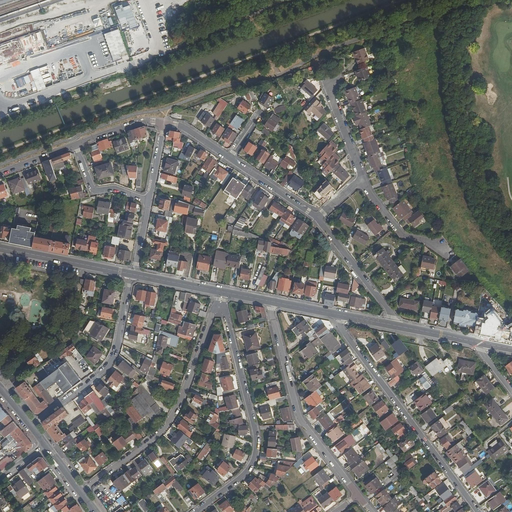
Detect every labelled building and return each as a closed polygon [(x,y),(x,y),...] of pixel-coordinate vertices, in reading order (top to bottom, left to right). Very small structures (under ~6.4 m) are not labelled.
[(141,25),(132,1),(114,7),(120,27),(130,24),(131,28),(141,25)] [(121,29),(105,33),(112,59),(129,54),(121,29)] [(25,56),(46,50),(41,31),(35,33),(41,34),(0,45),(0,52),(10,54),(13,53),(13,57),(15,57),(18,56),(18,53),(24,52),(25,56)] [(369,60),(364,48),(363,48),(352,52),(354,57),(356,56),(358,64),(369,60)] [(371,78),(367,67),(355,71),(357,75),(358,75),(361,82),(371,78)] [(34,92),(47,88),(40,68),(31,71),(32,74),(18,79),(14,80),(17,88),(31,83),(34,92)] [(312,97),(318,91),(310,83),(308,82),(302,88),(312,97)] [(351,104),(360,100),(355,87),(346,91),(349,100),(350,104),(351,104)] [(255,101),(250,88),(247,89),(252,99),(253,102),(255,101)] [(302,88),(300,90),(310,100),(312,97),(302,88)] [(248,101),(252,99),(247,89),(237,92),(239,96),(244,94),(248,101)] [(267,109),(273,99),(265,94),(260,102),(261,102),(260,104),(267,109)] [(220,98),(216,99),(220,103),(213,113),(216,115),(219,117),(228,104),(220,98)] [(314,98),(304,109),(317,121),(326,112),(320,106),(321,104),(314,98)] [(284,102),(283,100),(275,104),(273,105),(275,109),(277,108),(285,105),(284,102)] [(357,117),(366,113),(367,112),(362,100),(360,100),(351,104),(357,117)] [(246,114),(251,106),(243,101),(238,109),(246,114)] [(265,126),(272,132),(281,119),(275,115),(276,114),(276,113),(277,112),(277,114),(279,113),(277,108),(275,109),(272,110),(271,110),(273,114),(265,126)] [(215,120),(214,119),(203,112),(198,120),(209,127),(215,120)] [(369,127),(371,126),(366,113),(357,117),(353,118),(355,124),(359,123),(360,125),(361,129),(369,127)] [(243,120),(236,115),(232,121),(230,125),(232,126),(237,129),(243,120)] [(219,137),(224,129),(217,124),(211,132),(219,137)] [(326,142),(334,133),(324,125),(316,133),(326,142)] [(145,129),(145,127),(134,130),(137,139),(146,136),(144,130),(145,129)] [(365,143),(374,139),(373,136),(372,136),(369,127),(361,129),(360,130),(363,139),(364,139),(365,143)] [(225,133),(222,136),(224,137),(223,139),(227,143),(229,140),(232,142),(237,135),(230,130),(228,128),(225,133)] [(270,132),(265,128),(262,133),(267,137),(270,132)] [(134,130),(128,132),(132,145),(138,143),(137,139),(134,130)] [(167,134),(166,137),(175,138),(173,148),(182,149),(183,143),(179,143),(181,138),(179,137),(180,133),(171,132),(167,134)] [(125,139),(113,143),(116,154),(128,150),(125,139)] [(371,157),(378,154),(381,153),(379,148),(375,139),(374,139),(365,143),(364,143),(366,149),(369,157),(371,157)] [(101,142),(97,143),(99,149),(91,152),(94,161),(102,158),(100,151),(112,147),(110,142),(108,143),(107,140),(101,142)] [(334,154),(335,153),(336,151),(335,150),(337,147),(331,141),(323,149),(320,153),(323,156),(320,159),(324,164),(334,154)] [(252,156),(257,148),(249,143),(244,151),(252,156)] [(190,147),(184,160),(189,162),(190,160),(192,155),(193,153),(195,149),(190,147)] [(264,163),(270,154),(262,149),(256,158),(264,163)] [(200,152),(198,151),(194,157),(196,158),(197,156),(204,161),(208,155),(201,150),(200,152)] [(338,165),(339,163),(337,161),(340,158),(335,153),(334,154),(324,164),(322,166),(325,169),(322,172),(327,176),(329,174),(330,172),(338,165)] [(377,171),(384,169),(383,164),(382,165),(378,154),(371,157),(369,157),(368,158),(372,168),(374,168),(375,172),(377,171)] [(53,159),(50,161),(53,169),(56,168),(57,169),(65,166),(63,161),(61,156),(53,159)] [(274,171),(278,164),(272,160),(274,158),(271,156),(265,165),(268,167),(268,168),(271,170),(271,169),(273,170),(268,176),(271,178),(275,171),(274,171)] [(213,169),(218,163),(209,157),(205,164),(213,169)] [(283,160),(280,165),(285,169),(286,167),(287,166),(289,167),(290,165),(293,167),(296,164),(286,157),(284,161),(283,160)] [(176,174),(178,162),(168,159),(165,172),(176,174)] [(50,161),(44,163),(51,182),(57,180),(55,174),(53,169),(50,161)] [(99,179),(114,175),(110,164),(96,168),(99,179)] [(350,176),(338,165),(330,172),(329,174),(341,185),(350,176)] [(128,174),(129,178),(137,179),(137,176),(137,173),(138,167),(127,166),(126,166),(128,174)] [(227,173),(216,166),(210,176),(209,176),(213,178),(214,176),(222,181),(227,173)] [(384,186),(392,183),(386,168),(384,169),(377,171),(382,182),(383,182),(384,186)] [(29,184),(41,180),(37,171),(25,175),(29,184)] [(281,186),(284,187),(293,174),(290,172),(287,177),(286,177),(281,186)] [(209,176),(210,176),(206,173),(198,185),(202,187),(209,176)] [(176,178),(170,176),(163,174),(161,179),(165,180),(173,182),(173,183),(176,184),(178,178),(176,178)] [(298,191),(303,182),(294,176),(289,185),(298,191)] [(27,197),(31,196),(29,192),(24,178),(20,179),(10,183),(14,194),(24,190),(27,197)] [(390,199),(391,205),(400,198),(399,196),(397,196),(392,183),(384,186),(382,187),(387,200),(390,199)] [(254,189),(247,184),(241,193),(240,194),(249,200),(252,195),(250,194),(254,189)] [(192,192),(193,188),(185,186),(182,196),(185,196),(184,200),(189,202),(192,194),(193,194),(194,192),(192,192)] [(204,216),(204,218),(208,220),(218,206),(229,190),(223,186),(222,187),(209,207),(206,211),(204,213),(204,216)] [(71,200),(84,198),(81,187),(70,190),(71,195),(70,195),(71,200)] [(262,191),(255,203),(263,208),(270,197),(262,191)] [(55,194),(50,196),(52,203),(56,202),(58,202),(55,194)] [(166,210),(165,217),(171,218),(173,211),(170,210),(169,210),(170,201),(172,201),(171,206),(174,206),(175,200),(161,197),(159,208),(166,210)] [(213,228),(211,235),(219,236),(220,230),(222,221),(231,208),(236,201),(231,198),(215,221),(214,228),(213,228)] [(202,207),(204,204),(196,199),(194,202),(198,205),(202,207)] [(403,218),(405,221),(409,219),(414,215),(403,200),(394,206),(400,214),(399,215),(402,219),(403,218)] [(110,210),(111,204),(99,202),(97,212),(109,214),(110,211),(110,210)] [(128,202),(126,211),(135,212),(137,204),(128,202)] [(190,205),(183,202),(183,205),(185,205),(185,208),(177,206),(177,204),(176,204),(174,210),(186,213),(188,213),(189,211),(189,210),(189,208),(190,205)] [(263,208),(255,203),(253,206),(261,211),(263,208)] [(285,211),(283,209),(284,209),(275,203),(269,211),(273,214),(275,213),(281,217),(285,211)] [(94,211),(94,208),(83,206),(82,209),(85,210),(83,217),(92,218),(94,211)] [(107,222),(114,223),(116,224),(116,222),(113,222),(115,212),(110,211),(109,214),(107,222)] [(409,219),(405,221),(408,225),(411,223),(414,228),(419,224),(420,221),(424,218),(418,211),(414,215),(409,219)] [(291,224),(296,218),(286,212),(282,218),(283,219),(282,221),(289,225),(290,223),(291,224)] [(123,225),(132,227),(135,214),(130,213),(128,221),(127,221),(128,220),(125,219),(123,225)] [(351,227),(356,220),(344,213),(340,221),(351,227)] [(186,223),(184,232),(195,234),(197,220),(187,218),(186,223)] [(246,220),(240,218),(237,223),(234,226),(239,228),(241,229),(246,220)] [(169,222),(163,221),(159,220),(157,231),(161,231),(160,238),(166,239),(169,222)] [(302,235),(308,227),(298,220),(293,229),(302,235)] [(373,220),(366,225),(374,236),(383,229),(378,223),(377,224),(373,220)] [(17,229),(13,228),(10,242),(33,247),(34,240),(35,234),(35,232),(31,231),(31,227),(18,224),(17,229)] [(123,238),(130,240),(132,231),(132,232),(133,227),(132,227),(123,225),(121,225),(118,238),(120,238),(123,238)] [(239,228),(234,226),(234,228),(233,233),(233,234),(248,237),(247,240),(249,240),(249,239),(249,237),(249,233),(244,232),(244,230),(242,230),(242,231),(238,230),(239,228)] [(9,236),(11,229),(2,227),(0,237),(5,238),(5,236),(9,236)] [(365,245),(370,238),(358,231),(354,239),(365,245)] [(49,251),(51,240),(41,238),(41,236),(35,234),(34,240),(33,247),(33,248),(35,248),(49,251)] [(66,254),(68,254),(70,244),(68,244),(69,243),(70,237),(69,236),(67,235),(65,236),(64,243),(51,240),(49,251),(66,254)] [(76,248),(86,250),(87,245),(87,244),(89,236),(87,236),(86,241),(78,239),(76,248)] [(89,236),(87,244),(91,245),(90,251),(94,252),(93,254),(96,254),(98,243),(95,243),(95,240),(95,238),(92,238),(92,236),(89,236)] [(279,246),(281,243),(273,239),(268,237),(266,240),(271,242),(279,246)] [(258,250),(270,252),(270,248),(271,247),(271,243),(264,242),(264,240),(260,239),(258,250)] [(113,258),(115,248),(105,246),(103,256),(113,258)] [(162,260),(164,248),(160,247),(159,251),(152,250),(150,258),(151,258),(150,262),(154,263),(155,259),(162,260)] [(270,248),(270,252),(277,253),(287,255),(290,250),(288,249),(271,247),(270,248)] [(374,255),(384,268),(387,266),(394,261),(383,248),(374,255)] [(129,261),(131,252),(120,250),(118,259),(129,261)] [(179,251),(170,250),(167,265),(177,267),(179,251)] [(226,266),(226,265),(228,255),(216,253),(215,255),(213,266),(226,268),(226,266)] [(226,265),(239,268),(240,262),(241,258),(241,257),(228,255),(226,265)] [(197,269),(208,271),(211,258),(199,256),(197,269)] [(421,263),(421,267),(434,269),(436,259),(432,259),(428,258),(428,257),(423,256),(421,263)] [(460,278),(469,271),(464,263),(460,259),(451,267),(460,278)] [(187,268),(188,262),(180,261),(178,270),(183,270),(183,268),(187,268)] [(387,266),(384,268),(394,281),(407,271),(402,265),(399,268),(394,261),(387,266)] [(253,282),(259,285),(261,279),(264,274),(267,267),(261,265),(253,282)] [(326,266),(324,277),(335,279),(337,268),(326,266)] [(249,280),(251,271),(242,269),(240,278),(249,280)] [(261,279),(259,285),(263,287),(268,276),(264,274),(261,279)] [(303,294),(306,278),(302,277),(301,284),(295,283),(294,293),(303,294)] [(289,292),(291,281),(280,279),(278,290),(289,292)] [(96,284),(96,282),(86,280),(84,290),(94,292),(96,284)] [(271,282),(269,284),(268,288),(275,289),(276,282),(271,281),(271,282)] [(77,282),(72,283),(76,292),(80,287),(77,282)] [(307,286),(305,295),(314,297),(317,284),(307,282),(307,286)] [(339,293),(338,300),(349,302),(351,295),(348,295),(350,285),(347,284),(347,285),(338,283),(336,293),(339,293)] [(113,304),(115,292),(105,290),(103,302),(113,304)] [(146,301),(147,292),(138,290),(136,299),(146,301)] [(156,293),(147,292),(146,301),(145,306),(153,308),(156,293)] [(335,295),(326,293),(324,304),(333,306),(335,295)] [(350,305),(364,308),(366,299),(352,296),(350,305)] [(418,310),(419,301),(401,298),(401,297),(399,306),(400,306),(417,310),(418,310)] [(433,302),(423,301),(421,311),(431,313),(432,306),(433,302)] [(197,314),(201,305),(191,302),(187,310),(197,314)] [(431,313),(430,319),(434,319),(434,318),(439,319),(441,308),(432,306),(431,313)] [(451,308),(441,306),(441,308),(439,319),(448,321),(451,308)] [(111,319),(113,309),(103,307),(101,318),(111,319)] [(260,322),(266,321),(263,308),(255,307),(256,313),(260,312),(261,318),(259,319),(260,322)] [(471,326),(475,327),(476,327),(478,313),(472,312),(472,311),(463,309),(463,311),(456,309),(453,323),(458,324),(458,325),(467,327),(467,326),(468,322),(471,323),(471,326)] [(251,317),(250,313),(247,314),(246,310),(237,313),(239,323),(249,321),(248,318),(251,317)] [(170,317),(169,321),(180,324),(182,316),(171,312),(170,317)] [(142,328),(145,316),(143,316),(140,315),(136,314),(132,325),(142,328)] [(499,326),(500,326),(502,317),(501,317),(484,314),(483,314),(482,322),(482,323),(483,322),(499,326)] [(297,337),(310,327),(305,320),(292,330),(297,337)] [(95,340),(97,342),(99,339),(102,341),(108,329),(97,323),(90,321),(83,333),(95,340)] [(194,324),(184,321),(183,327),(181,334),(191,336),(194,326),(193,326),(194,324)] [(146,330),(142,328),(132,325),(131,325),(130,326),(131,327),(130,334),(130,335),(129,338),(137,340),(138,332),(139,332),(139,333),(143,334),(144,330),(146,331),(146,330)] [(328,348),(336,342),(337,342),(324,325),(316,331),(315,331),(314,331),(316,333),(318,337),(325,346),(326,345),(328,348)] [(176,347),(180,337),(160,330),(159,333),(157,345),(156,349),(157,349),(157,352),(162,353),(163,348),(162,348),(163,342),(167,344),(176,347)] [(247,350),(259,347),(255,332),(243,336),(247,350)] [(214,335),(208,351),(216,354),(224,352),(220,335),(214,335)] [(297,354),(304,363),(318,353),(311,344),(316,340),(313,336),(312,336),(307,340),(310,344),(297,354)] [(400,356),(408,349),(400,339),(395,342),(401,350),(398,353),(400,356)] [(385,350),(389,347),(384,340),(380,343),(385,350)] [(326,346),(332,354),(341,347),(336,342),(328,348),(326,345),(325,346),(326,346)] [(65,349),(58,354),(62,359),(67,356),(68,356),(69,356),(71,355),(71,353),(71,352),(72,352),(74,354),(75,356),(79,361),(83,358),(80,355),(80,354),(72,344),(65,349)] [(377,360),(385,354),(378,344),(369,350),(377,360)] [(95,364),(102,354),(94,347),(86,357),(95,364)] [(346,368),(353,363),(348,355),(351,354),(347,349),(340,355),(345,362),(343,363),(346,368)] [(224,352),(216,354),(216,364),(220,363),(221,369),(223,368),(224,370),(229,369),(224,352)] [(255,353),(247,355),(249,365),(259,363),(257,357),(256,357),(255,353)] [(58,354),(53,358),(52,359),(59,368),(73,387),(76,385),(80,382),(68,366),(65,363),(64,363),(62,359),(58,354)] [(155,354),(153,360),(150,366),(148,372),(148,373),(148,374),(154,377),(156,368),(154,367),(156,361),(158,355),(155,354)] [(326,364),(335,358),(332,354),(323,361),(326,364)] [(35,367),(40,363),(34,355),(27,360),(30,365),(32,363),(35,367)] [(150,366),(153,360),(147,357),(141,369),(143,370),(148,373),(148,372),(150,366)] [(443,362),(441,359),(438,361),(436,358),(425,366),(432,375),(446,365),(443,362)] [(450,371),(453,369),(450,366),(453,364),(448,358),(443,362),(446,365),(450,371)] [(59,368),(52,359),(42,366),(43,368),(45,370),(49,376),(55,371),(59,368)] [(394,378),(396,377),(404,371),(395,359),(391,362),(385,366),(394,378)] [(205,360),(201,369),(203,370),(202,373),(209,375),(210,373),(211,373),(212,371),(210,370),(213,362),(205,360)] [(475,363),(461,360),(460,367),(458,367),(457,371),(458,371),(460,372),(462,372),(461,379),(462,380),(465,381),(466,373),(473,374),(475,363)] [(68,366),(80,382),(81,381),(75,373),(66,362),(65,363),(68,366)] [(123,362),(118,368),(124,372),(128,375),(133,369),(123,362)] [(160,372),(169,375),(173,365),(164,362),(162,366),(161,365),(160,367),(162,367),(160,372)] [(410,367),(419,379),(423,376),(421,373),(424,371),(417,362),(410,367)] [(352,382),(359,377),(353,369),(356,367),(353,363),(346,368),(343,370),(352,382)] [(256,368),(255,365),(249,366),(252,380),(263,378),(260,369),(255,370),(255,368),(256,368)] [(392,380),(394,378),(385,366),(383,368),(392,380)] [(40,382),(36,386),(49,404),(54,401),(47,393),(46,390),(56,382),(59,386),(65,394),(66,393),(73,387),(59,368),(55,371),(49,376),(44,379),(44,380),(40,382)] [(40,374),(44,380),(44,379),(49,376),(45,370),(40,374)] [(148,373),(143,370),(139,375),(144,379),(145,378),(148,375),(148,374),(148,373)] [(116,371),(112,376),(120,382),(124,378),(116,371)] [(209,375),(202,373),(198,385),(210,389),(211,385),(208,384),(208,386),(206,385),(208,380),(210,376),(209,375)] [(154,377),(148,374),(148,375),(145,378),(149,383),(154,379),(160,381),(158,386),(168,390),(169,387),(173,389),(175,384),(154,377)] [(303,382),(312,393),(315,391),(321,386),(312,375),(303,382)] [(352,382),(361,394),(370,387),(364,379),(365,379),(362,375),(359,377),(352,382)] [(482,388),(490,382),(484,375),(477,381),(482,388)] [(21,381),(17,376),(10,381),(14,386),(21,381)] [(120,382),(112,376),(108,380),(109,381),(107,383),(116,391),(119,388),(117,386),(120,382)] [(425,390),(430,386),(428,383),(426,380),(423,376),(419,379),(423,385),(422,386),(425,390)] [(234,389),(231,377),(221,379),(224,391),(234,389)] [(334,393),(336,391),(328,381),(326,383),(334,393)] [(276,382),(266,384),(270,400),(280,397),(276,382)] [(487,394),(495,388),(490,382),(482,388),(487,394)] [(25,383),(16,389),(17,390),(25,400),(32,410),(35,413),(38,413),(43,410),(50,405),(49,404),(36,386),(33,388),(43,402),(40,404),(30,390),(32,389),(29,385),(27,386),(25,383)] [(102,383),(96,389),(104,397),(106,395),(104,393),(105,392),(107,394),(108,393),(106,390),(108,389),(102,383)] [(137,388),(136,389),(150,406),(144,411),(147,414),(154,423),(159,418),(157,416),(163,412),(141,383),(139,385),(137,387),(137,388)] [(96,389),(93,390),(94,391),(100,400),(103,398),(104,397),(96,389)] [(133,393),(127,400),(130,403),(141,418),(147,414),(144,411),(150,406),(136,389),(133,393)] [(364,397),(371,406),(378,400),(374,394),(374,393),(372,390),(364,397)] [(94,391),(85,398),(85,399),(89,404),(94,401),(101,411),(106,407),(100,400),(94,391)] [(312,409),(320,404),(322,402),(315,391),(312,393),(305,399),(312,409)] [(424,393),(414,401),(417,405),(418,404),(423,410),(432,403),(424,393)] [(196,395),(192,401),(200,405),(203,400),(196,395)] [(228,410),(237,408),(235,399),(234,400),(233,396),(225,398),(228,410)] [(103,398),(100,400),(106,407),(112,416),(115,414),(108,405),(103,398)] [(89,404),(85,399),(82,402),(82,403),(79,405),(85,413),(92,408),(92,407),(89,404)] [(270,400),(259,403),(263,420),(272,417),(270,406),(271,406),(270,400)] [(92,407),(92,408),(104,423),(112,416),(106,407),(101,411),(94,401),(89,404),(92,407)] [(200,405),(192,401),(190,405),(199,410),(201,406),(200,405)] [(373,407),(380,417),(388,411),(387,410),(384,405),(385,405),(382,401),(373,407)] [(493,415),(500,410),(496,404),(494,405),(491,401),(485,405),(493,415)] [(124,408),(123,406),(122,407),(118,411),(117,412),(120,417),(121,417),(128,412),(132,417),(135,422),(141,418),(130,403),(124,408)] [(312,409),(308,412),(314,420),(321,414),(316,408),(320,405),(320,407),(321,409),(323,408),(320,404),(312,409)] [(447,413),(453,409),(451,405),(444,410),(447,413)] [(69,414),(63,407),(60,410),(44,422),(44,425),(47,429),(56,422),(57,422),(58,421),(59,421),(69,414)] [(284,422),(292,419),(289,407),(285,408),(285,409),(281,410),(284,422)] [(235,424),(243,423),(241,418),(242,418),(239,408),(231,410),(232,413),(230,414),(232,421),(228,421),(229,424),(235,424)] [(430,408),(421,415),(428,423),(436,417),(430,408)] [(505,415),(500,410),(493,415),(500,425),(506,421),(503,417),(505,415)] [(354,428),(362,421),(360,418),(358,415),(355,411),(353,413),(358,419),(351,424),(350,426),(351,428),(354,428)] [(388,411),(380,417),(381,417),(378,419),(380,421),(384,418),(390,413),(388,411)] [(198,417),(190,412),(188,415),(186,414),(186,415),(185,415),(183,416),(184,417),(184,418),(192,424),(196,418),(197,419),(198,417)] [(205,422),(216,429),(219,425),(214,423),(217,417),(218,418),(218,416),(215,414),(211,412),(205,422)] [(329,412),(319,420),(326,429),(334,423),(336,426),(344,420),(341,416),(336,420),(329,412)] [(8,416),(8,415),(1,420),(2,421),(1,422),(2,423),(3,422),(5,425),(12,420),(11,419),(8,416)] [(391,415),(381,423),(384,427),(388,424),(390,427),(398,421),(395,417),(394,418),(391,415)] [(85,422),(86,422),(82,416),(72,423),(74,425),(69,429),(72,432),(85,422)] [(131,431),(135,428),(135,422),(132,417),(125,423),(128,427),(130,430),(131,431)] [(442,418),(439,420),(445,429),(449,427),(442,418)] [(190,426),(183,420),(177,428),(184,434),(190,426)] [(439,420),(431,426),(438,435),(445,429),(439,420)] [(469,435),(472,432),(471,431),(463,421),(463,420),(463,421),(458,424),(460,426),(462,424),(465,429),(465,430),(469,435)] [(17,426),(13,421),(10,425),(11,426),(4,432),(3,431),(4,430),(3,429),(1,431),(2,433),(6,437),(6,436),(7,436),(18,427),(17,426)] [(56,422),(47,429),(52,436),(57,443),(62,439),(67,436),(65,433),(64,434),(57,426),(58,425),(57,422),(56,422)] [(243,423),(235,424),(235,427),(236,427),(236,430),(239,430),(239,434),(246,434),(246,431),(247,431),(247,423),(243,423)] [(326,429),(328,432),(336,426),(334,423),(326,429)] [(364,423),(361,426),(363,429),(362,429),(365,433),(366,432),(368,435),(371,433),(367,427),(364,423)] [(397,437),(399,440),(408,434),(406,431),(406,430),(401,423),(392,430),(396,435),(398,433),(400,435),(398,437),(397,437)] [(331,436),(335,441),(344,435),(337,425),(327,432),(331,437),(331,436)] [(29,440),(18,427),(7,436),(6,436),(7,438),(8,438),(9,440),(11,441),(12,440),(13,441),(15,439),(19,443),(22,448),(18,452),(19,452),(17,454),(19,457),(23,454),(31,448),(32,444),(29,440)] [(136,437),(138,440),(142,437),(135,428),(131,431),(136,437)] [(178,429),(169,440),(177,447),(183,440),(186,436),(178,429)] [(108,439),(112,444),(114,443),(119,450),(136,437),(131,431),(130,430),(115,441),(111,437),(108,439)] [(327,432),(326,433),(330,437),(329,438),(333,443),(335,441),(331,436),(331,437),(327,432)] [(511,445),(502,433),(500,435),(509,447),(511,445)] [(69,434),(67,436),(62,439),(66,444),(69,442),(75,437),(77,436),(76,434),(72,437),(69,434)] [(235,437),(225,434),(222,446),(233,449),(235,437)] [(447,449),(454,443),(448,435),(441,440),(447,449)] [(69,442),(66,444),(70,449),(77,444),(74,441),(76,439),(75,437),(69,442)] [(404,451),(414,444),(409,437),(399,444),(404,451)] [(299,438),(290,440),(292,451),(298,452),(300,452),(301,452),(302,452),(300,446),(299,446),(299,444),(300,444),(299,438)] [(12,449),(19,443),(15,439),(13,441),(12,440),(11,441),(8,444),(12,449)] [(82,452),(90,447),(84,439),(77,445),(82,452)] [(0,447),(0,450),(2,449),(6,446),(8,444),(11,441),(9,440),(0,447)] [(341,453),(350,446),(346,440),(337,447),(341,453)] [(490,456),(493,460),(508,449),(502,442),(487,453),(490,456)] [(385,450),(379,443),(376,446),(381,453),(385,450)] [(95,446),(89,451),(91,453),(98,448),(96,445),(95,446)] [(457,462),(466,456),(461,450),(460,451),(456,445),(447,451),(449,454),(452,457),(453,456),(455,459),(457,462)] [(201,451),(197,457),(199,459),(202,453),(203,454),(205,451),(206,449),(204,447),(202,450),(201,451)] [(277,449),(268,448),(267,457),(276,458),(277,449)] [(352,448),(343,455),(350,465),(351,465),(360,458),(352,448)] [(241,461),(244,453),(236,450),(233,457),(241,461)] [(160,459),(154,451),(148,456),(156,468),(163,463),(160,459)] [(108,459),(103,453),(96,457),(101,464),(108,459)] [(391,458),(394,463),(399,459),(395,454),(391,458)] [(173,459),(168,462),(172,467),(172,468),(176,473),(193,461),(188,455),(185,458),(182,455),(182,456),(181,455),(174,460),(173,459)] [(404,459),(410,468),(418,462),(416,460),(415,461),(413,458),(412,458),(410,455),(404,459)] [(473,469),(487,459),(484,456),(473,465),(471,466),(473,469)] [(9,464),(14,461),(11,457),(0,464),(0,468),(1,470),(9,464)] [(31,464),(27,466),(31,471),(33,469),(35,471),(37,474),(43,469),(46,472),(51,469),(43,458),(39,457),(31,464)] [(85,459),(80,463),(88,473),(96,467),(89,457),(85,459)] [(304,460),(302,457),(297,462),(296,463),(295,463),(298,466),(304,460)] [(318,465),(312,457),(304,463),(306,465),(305,466),(307,468),(308,467),(311,471),(318,465)] [(360,458),(351,465),(359,476),(369,468),(361,457),(360,458)] [(393,468),(392,470),(395,474),(394,475),(390,478),(394,482),(404,475),(404,474),(394,463),(391,458),(387,461),(393,468)] [(462,472),(465,475),(473,469),(471,466),(473,465),(471,463),(469,464),(465,458),(457,464),(462,472)] [(152,468),(145,459),(138,465),(145,474),(152,468)] [(227,472),(230,467),(223,461),(221,462),(222,463),(217,470),(224,476),(224,475),(225,476),(228,473),(227,472)] [(281,477),(295,463),(296,463),(279,461),(276,475),(281,477)] [(27,466),(23,469),(28,476),(35,471),(33,469),(31,471),(27,466)] [(213,484),(219,476),(214,472),(212,470),(207,466),(205,468),(207,470),(202,475),(213,484)] [(136,467),(132,470),(130,472),(129,471),(125,474),(130,481),(131,483),(142,475),(136,467)] [(21,470),(19,472),(22,475),(29,485),(34,481),(32,478),(30,479),(28,476),(23,469),(21,470)] [(327,476),(322,470),(317,473),(320,476),(315,480),(317,483),(327,476)] [(431,486),(432,488),(441,481),(435,472),(423,481),(423,483),(424,484),(426,484),(426,485),(427,484),(428,487),(431,486)] [(473,488),(482,481),(475,472),(466,478),(473,488)] [(125,473),(113,482),(120,491),(129,484),(128,483),(130,481),(125,474),(125,473)] [(46,491),(54,485),(55,484),(52,480),(53,480),(49,474),(39,482),(46,491)] [(276,475),(273,474),(271,481),(260,475),(258,477),(260,479),(265,483),(270,488),(280,478),(281,477),(276,475)] [(364,482),(372,493),(382,486),(373,475),(364,482)] [(180,492),(183,489),(173,476),(163,483),(167,488),(171,484),(173,487),(174,487),(176,490),(178,489),(180,492)] [(263,486),(265,483),(260,479),(257,482),(254,479),(248,485),(255,492),(262,486),(263,486)] [(11,485),(15,489),(17,492),(17,493),(21,497),(30,490),(22,480),(17,484),(15,482),(11,485)] [(479,488),(481,491),(486,498),(495,491),(488,481),(479,488)] [(160,486),(153,491),(156,495),(167,488),(163,483),(160,486)] [(204,492),(198,484),(189,491),(195,499),(204,492)] [(409,486),(417,496),(419,494),(413,487),(413,486),(411,484),(409,486)] [(46,491),(43,493),(45,495),(46,494),(49,497),(54,493),(53,492),(57,489),(54,485),(46,491)] [(439,492),(444,500),(449,497),(452,494),(446,486),(440,491),(439,492)] [(328,494),(334,501),(342,495),(336,488),(328,494)] [(64,494),(61,490),(50,497),(50,498),(53,503),(59,499),(58,498),(64,494)] [(378,499),(383,506),(391,500),(392,499),(384,490),(377,495),(379,498),(378,499)] [(501,491),(488,500),(495,509),(502,504),(504,502),(507,500),(501,491)] [(324,509),(334,501),(328,494),(327,492),(324,494),(325,495),(318,500),(324,509)] [(428,494),(422,498),(423,499),(425,503),(431,498),(428,494)] [(444,500),(441,502),(445,507),(441,510),(442,511),(445,509),(450,505),(457,500),(453,495),(449,497),(444,500)] [(391,501),(383,507),(386,511),(390,511),(398,507),(396,505),(395,506),(394,504),(398,502),(395,497),(392,499),(391,500),(391,501)] [(65,500),(63,498),(51,507),(55,511),(63,506),(63,505),(66,502),(65,500)] [(143,498),(137,503),(143,511),(145,511),(151,508),(143,498)] [(305,511),(317,511),(321,509),(314,500),(302,508),(305,511)] [(231,511),(234,510),(227,501),(220,506),(223,511),(231,511)] [(461,506),(457,501),(451,506),(454,511),(461,506)]
